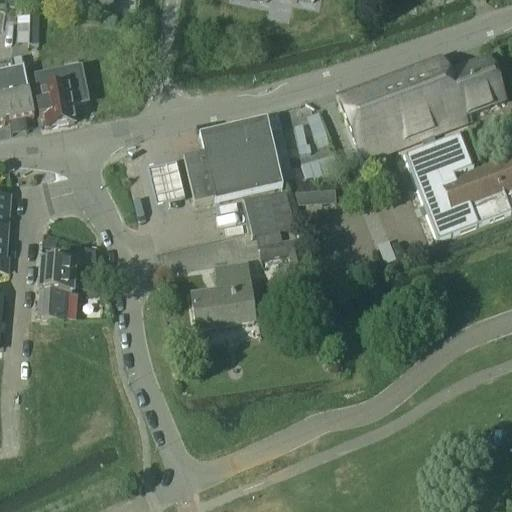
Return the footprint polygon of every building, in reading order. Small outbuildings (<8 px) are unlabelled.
[(69,0),(68,8),(109,15),(112,0),(69,0)] [(3,1),(2,8),(27,13),(28,6),(3,1)] [(27,35),(27,49),(37,49),(37,20),(27,20),(27,35)] [(402,160),(406,170),(435,246),(510,217),(509,216),(511,214),(511,163),(454,184),(452,179),(472,171),(460,137),(434,147),(431,140),(464,127),(462,121),(444,78),(438,62),(334,102),(359,168),(419,145),(422,152),(402,160)] [(504,105),(487,62),(444,78),(462,121),(504,105)] [(77,69),(32,79),(36,98),(39,109),(34,110),(36,122),(36,123),(43,122),(45,130),(45,132),(71,127),(68,110),(85,107),(77,69)] [(22,72),(0,76),(0,129),(32,122),(22,72)] [(281,193),(281,191),(265,125),(197,140),(202,159),(182,164),(183,168),(192,211),(213,206),(213,209),(281,193)] [(174,172),(145,178),(154,218),(183,211),(174,172)] [(0,226),(7,227),(9,200),(0,199),(0,226)] [(266,200),(241,206),(250,243),(275,237),(266,200)] [(259,264),(284,259),(282,246),(257,251),(259,264)] [(70,299),(72,267),(39,265),(37,296),(40,297),(38,325),(62,326),(64,298),(70,299)] [(253,326),(245,269),(214,274),(218,299),(209,300),(208,297),(189,300),(195,335),(253,326)]
